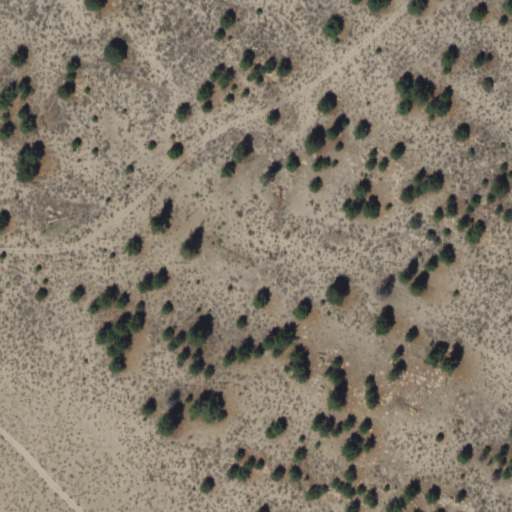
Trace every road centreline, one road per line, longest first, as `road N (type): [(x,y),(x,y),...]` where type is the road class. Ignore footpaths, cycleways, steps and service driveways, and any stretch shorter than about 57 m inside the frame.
road 1 (track): [(511,315),(439,318),(356,274),(251,242),(0,254)]
road 2 (track): [(91,247),(219,139),(306,92),(428,0)]
